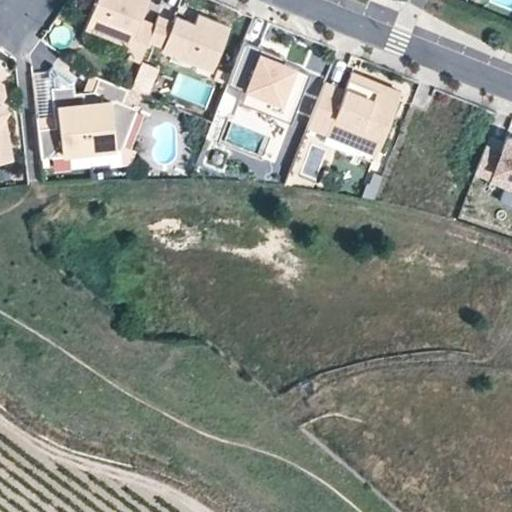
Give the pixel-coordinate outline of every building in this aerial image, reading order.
[(95,0),(85,27),(129,44),(125,54),(139,60),(147,41),(153,25),(139,20),(141,16),(136,13),(139,7),(144,8),(147,0),(95,0)] [(153,25),(147,41),(162,47),(161,51),(172,55),(185,61),(211,71),(229,26),(197,14),(193,23),(174,16),(172,21),(157,15),(153,25)] [(306,68),(266,51),(250,89),(289,106),(306,68)] [(81,90),(92,89),(97,75),(89,71),(81,90)] [(350,72),(347,78),(360,83),(362,77),(350,72)] [(58,125),(37,127),(40,156),(69,153),(69,151),(108,146),(108,149),(120,148),(136,106),(133,105),(121,100),(127,87),(97,75),(92,89),(81,90),(73,91),(73,84),(50,86),(53,116),(53,117),(57,117),(58,125)] [(343,90),(323,82),(318,97),(307,125),(327,133),(330,125),(357,136),(354,144),(376,153),(400,93),(362,77),(360,83),(347,78),(343,90)] [(0,161),(10,160),(2,112),(4,110),(0,106),(0,100),(1,99),(3,96),(2,84),(0,82),(0,161)] [(138,91),(127,87),(121,100),(133,105),(138,91)] [(37,127),(58,125),(57,117),(53,117),(53,116),(36,117),(37,127)] [(327,133),(354,144),(357,136),(330,125),(327,133)] [(500,151),(485,145),(473,173),(511,188),(511,138),(506,136),(500,151)]
